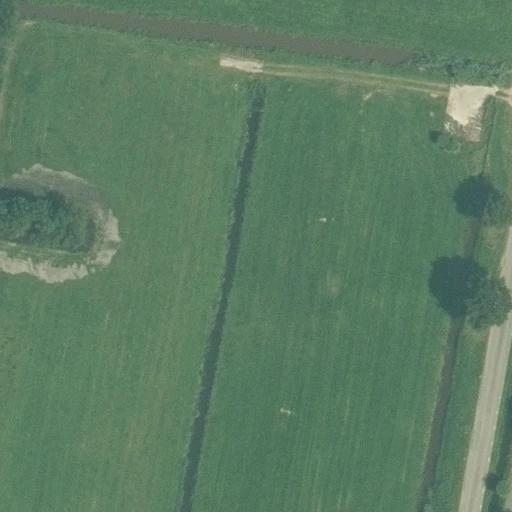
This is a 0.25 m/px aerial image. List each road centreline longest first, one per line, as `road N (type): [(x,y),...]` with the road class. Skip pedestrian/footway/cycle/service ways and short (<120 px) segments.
road 1 (track): [(222,63),(511,98)]
road 2 (tertiary): [(471,511),(511,288)]
